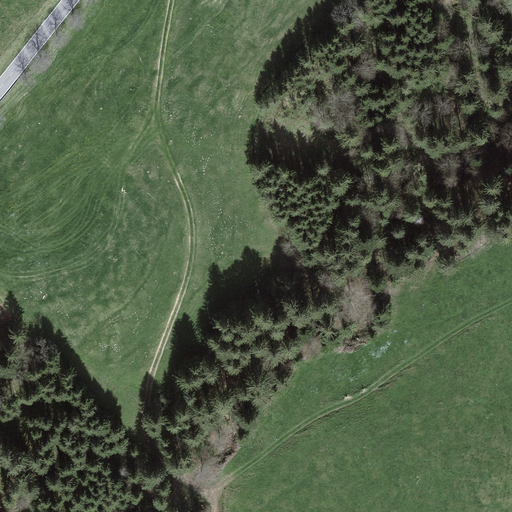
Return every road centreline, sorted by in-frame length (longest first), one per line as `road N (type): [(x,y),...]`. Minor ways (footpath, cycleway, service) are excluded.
road 1 (track): [(511,299),(363,393),(314,414),(214,487),(211,511)]
road 2 (track): [(147,123),(172,0)]
